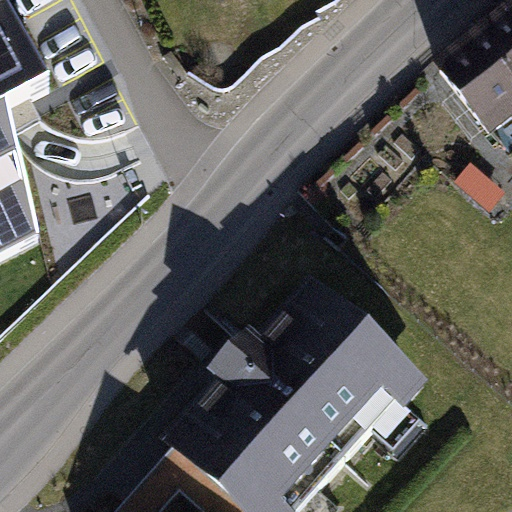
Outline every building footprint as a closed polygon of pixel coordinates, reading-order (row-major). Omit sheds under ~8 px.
[(0,0),(0,262),(38,244),(7,113),(49,91),(1,0),(0,0)] [(511,14),(440,73),(489,134),(511,115),(511,14)] [(489,212),(500,200),(469,173),(458,185),(489,212)] [(224,394),(173,451),(175,452),(242,511),(302,511),(413,388),(311,297),(260,354),(249,345),(214,384),(224,394)] [(122,511),(242,511),(175,452),(122,511)]
